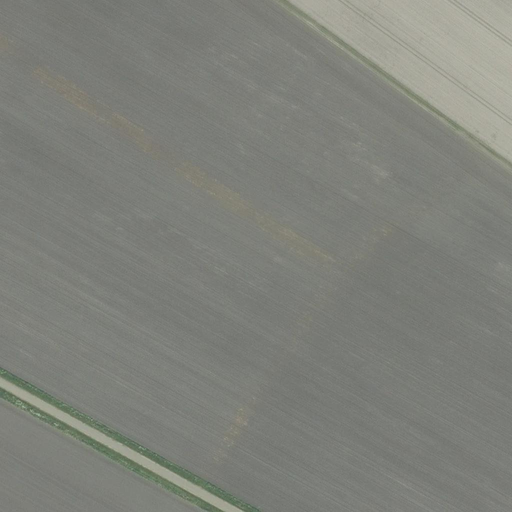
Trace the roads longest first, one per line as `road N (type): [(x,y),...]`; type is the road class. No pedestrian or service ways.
road 1 (track): [(281,0),(511,167)]
road 2 (unclassified): [(232,511),(0,382)]
